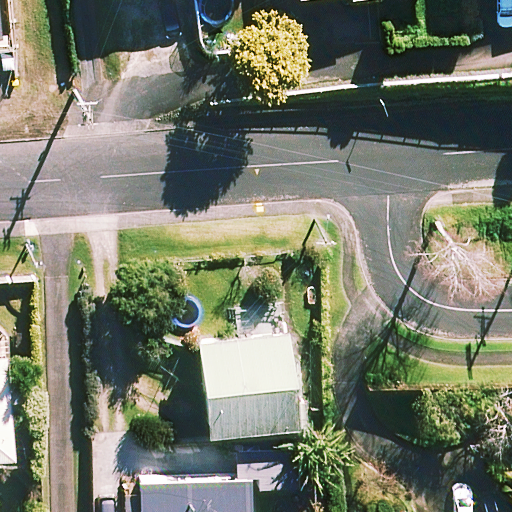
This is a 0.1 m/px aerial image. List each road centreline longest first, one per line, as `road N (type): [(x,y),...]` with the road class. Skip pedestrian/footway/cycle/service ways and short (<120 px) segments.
road 1 (residential): [(384,157),(0,186)]
road 2 (residential): [(511,311),(473,313),(436,303),(395,272),(384,157)]
road 3 (residential): [(511,148),(384,157)]
